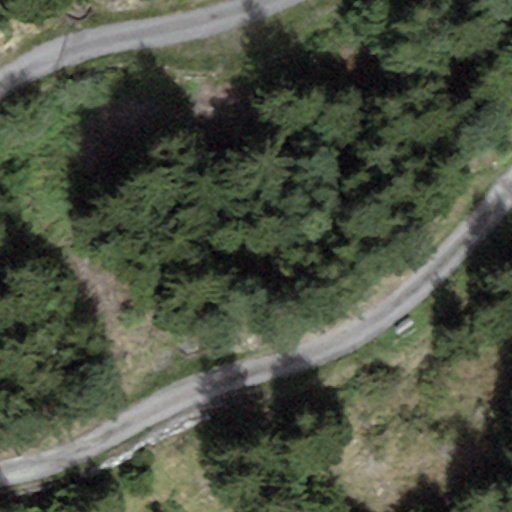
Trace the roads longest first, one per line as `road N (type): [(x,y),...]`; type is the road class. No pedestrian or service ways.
road 1 (track): [(0,474),(27,470),(205,388),(376,325),(511,192)]
road 2 (track): [(266,0),(221,19),(66,54),(0,88)]
